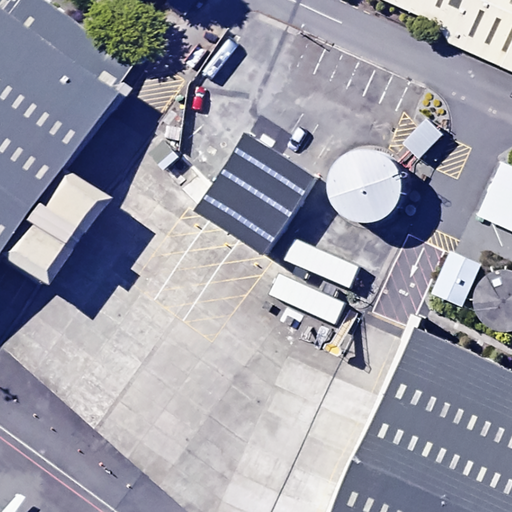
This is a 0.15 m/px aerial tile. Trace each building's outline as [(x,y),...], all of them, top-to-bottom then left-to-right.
[(0,0),(0,265),(5,259),(44,287),(109,200),(68,171),(129,89),(120,83),(133,65),(45,0),(0,0)] [(183,23),(198,0),(177,0),(169,13),(183,23)] [(511,0),(369,0),(504,66),(497,82),(511,88),(511,0)] [(445,135),(427,119),(402,147),(420,163),(445,135)] [(405,177),(387,157),(361,156),(341,173),(340,200),(358,219),(384,220),(403,203),(405,177)] [(482,270),(451,257),(431,302),(462,316),(482,270)] [(493,338),(496,339),(498,339),(501,340),(504,340),(507,340),(509,339),(511,338),(511,276),(510,276),(508,276),(505,275),(502,276),(499,276),(496,276),(494,277),(491,278),(489,280),(486,281),(484,283),(482,285),(480,287),(478,289),(477,291),(475,294),(474,296),(473,299),(473,302),(472,304),(472,307),(472,310),(473,313),(473,316),(474,318),(475,321),(476,323),(478,326),(479,328),(481,330),(483,332),(486,334),(488,335),(490,337),(493,338)] [(407,334),(324,511),(511,511),(511,370),(423,329),(428,319),(416,314),(407,334)]
